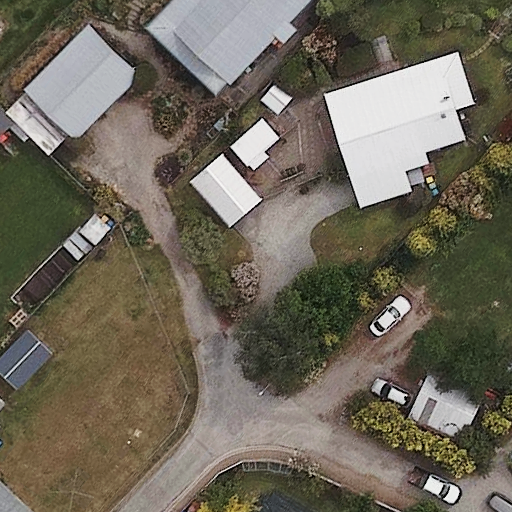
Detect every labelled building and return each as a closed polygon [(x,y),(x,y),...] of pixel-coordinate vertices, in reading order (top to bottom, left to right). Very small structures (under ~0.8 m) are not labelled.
[(175,0),(149,27),(222,95),(311,0),(175,0)] [(95,23),(30,91),(82,140),(147,73),(95,23)] [(456,51),(330,92),(367,207),(425,189),(414,156),(483,134),(456,51)] [(296,142),(266,120),(238,158),(267,181),(296,142)] [(273,199),(231,160),(210,182),(253,221),(273,199)] [(35,511),(0,477),(0,511),(35,511)]
